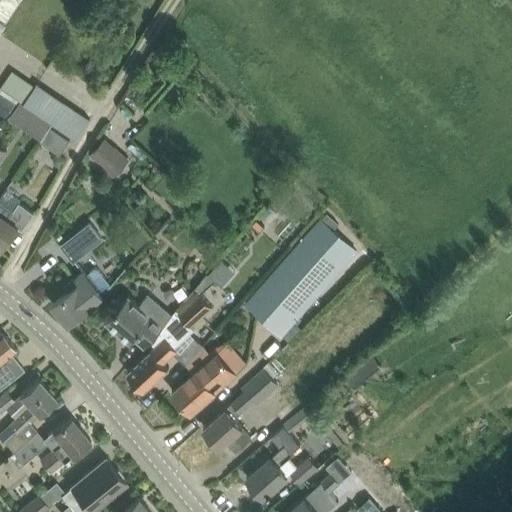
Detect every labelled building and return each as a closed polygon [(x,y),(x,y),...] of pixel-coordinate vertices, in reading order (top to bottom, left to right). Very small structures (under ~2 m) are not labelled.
[(0,0),(0,31),(5,24),(4,23),(18,5),(17,0),(0,0)] [(23,103),(31,108),(37,112),(52,122),(60,128),(76,139),(84,128),(90,119),(73,108),(37,83),(35,85),(12,69),(0,86),(1,87),(0,88),(18,100),(19,99),(23,101),(22,102),(23,103)] [(16,103),(18,100),(0,88),(0,112),(5,116),(15,102),(16,103)] [(16,103),(7,116),(41,138),(52,122),(37,112),(31,108),(23,103),(22,102),(23,101),(19,99),(18,100),(16,103)] [(70,139),(50,126),(40,141),(56,152),(60,154),(70,139)] [(129,159),(105,137),(89,155),(113,176),(129,159)] [(56,152),(53,156),(54,160),(60,165),(65,158),(60,154),(56,152)] [(19,201),(13,209),(0,199),(0,240),(5,244),(18,226),(22,228),(34,211),(19,201)] [(267,224),(277,213),(269,205),(258,217),(267,224)] [(320,218),(246,303),(282,335),(356,250),(320,218)] [(102,237),(90,222),(61,244),(73,260),(102,237)] [(68,321),(84,309),(102,295),(99,291),(109,283),(97,267),(93,267),(85,274),(82,270),(66,283),(70,289),(53,303),(68,321)] [(200,292),(215,280),(208,273),(195,287),(197,289),(200,292)] [(143,389),(158,375),(168,367),(163,361),(173,352),(186,363),(202,344),(190,331),(193,328),(190,325),(211,305),(200,292),(197,289),(171,313),(172,314),(150,340),(155,345),(127,371),(143,389)] [(144,346),(150,340),(172,314),(171,313),(147,293),(139,303),(128,294),(119,305),(106,320),(130,341),(134,337),(144,346)] [(0,386),(24,367),(10,351),(16,347),(0,328),(0,386)] [(215,390),(236,373),(217,351),(172,390),(191,412),(215,391),(215,390)] [(235,450),(252,436),(235,416),(253,400),(257,404),(280,383),(264,365),(241,385),(245,389),(203,426),(220,445),(226,440),(235,450)] [(13,451),(37,429),(30,421),(38,414),(39,414),(56,398),(37,377),(19,394),(20,395),(14,401),(6,391),(0,396),(0,412),(6,408),(14,418),(8,424),(0,430),(0,436),(5,441),(10,447),(13,451)] [(304,405),(305,405),(283,424),(271,435),(281,446),(271,454),(268,451),(254,463),(257,467),(247,476),(264,495),(268,491),(269,492),(272,490),(271,489),(291,471),(301,482),(318,467),(309,456),(297,466),(288,456),(293,452),(292,451),(301,443),(290,431),(313,412),(306,404),(304,405)] [(51,448),(39,458),(51,471),(75,451),(91,439),(70,414),(55,427),(52,429),(47,433),(56,444),(51,448)] [(43,437),(37,429),(13,451),(7,455),(17,467),(46,442),(46,441),(45,439),(43,437)] [(68,485),(69,486),(70,487),(61,494),(76,511),(93,511),(94,511),(91,509),(109,495),(125,482),(105,456),(89,468),(79,476),(68,485)] [(284,511),(324,511),(338,500),(330,490),(340,481),(331,471),(284,511)] [(16,511),(40,511),(48,506),(38,494),(16,511)] [(369,495),(357,506),(362,511),(383,511),(382,510),(369,495)] [(151,511),(137,496),(122,509),(117,511),(151,511)]
